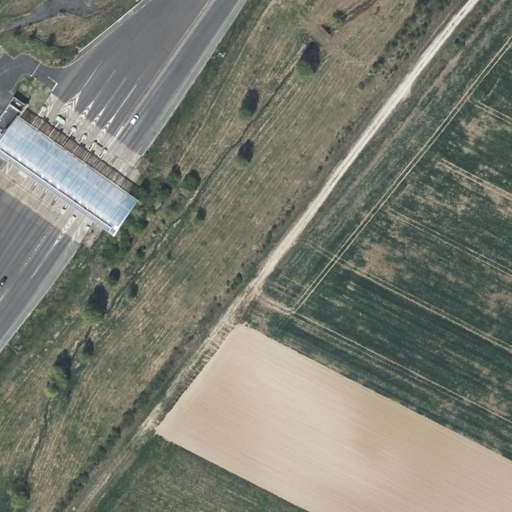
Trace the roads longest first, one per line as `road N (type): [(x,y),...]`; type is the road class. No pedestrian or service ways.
road 1 (motorway): [(0,318),(225,0)]
road 2 (motorway): [(146,59),(131,103),(90,167),(64,200),(16,235)]
road 3 (motorway): [(146,59),(16,235)]
